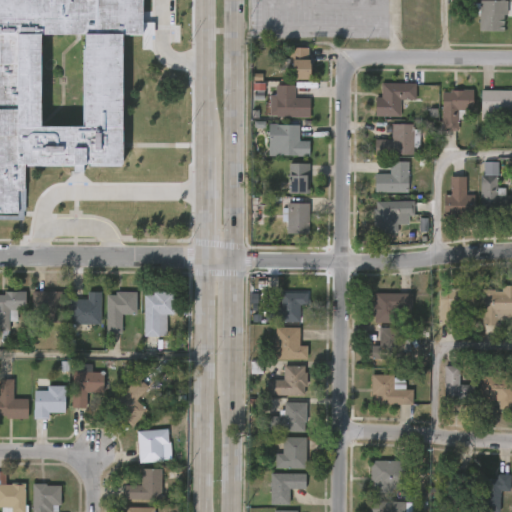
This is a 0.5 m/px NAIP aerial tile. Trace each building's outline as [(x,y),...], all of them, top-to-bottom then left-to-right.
[(143,0),(143,34),(124,34),(124,163),(85,164),(85,172),(76,172),(75,163),(25,163),(25,211),(23,211),(23,220),(0,219),(0,0),(143,0)] [(505,14),(505,15),(502,15),(502,32),(478,32),(478,14),(470,14),(470,4),(478,4),(478,1),(505,1),(505,14)] [(153,23),(143,23),(143,36),(153,36),(153,23)] [(306,60),(306,80),(288,80),(288,48),(306,49),(306,60)] [(400,116),(374,116),(375,97),(382,97),(382,83),(416,83),(416,99),(401,99),(400,116)] [(293,86),(292,99),(308,99),(308,118),(267,116),(268,95),(273,96),(273,85),(293,86)] [(511,119),(501,119),(501,128),(492,128),(492,120),(481,120),(481,89),(511,90),(511,119)] [(471,91),(470,110),(465,110),(465,120),(456,119),(456,132),(439,131),(440,93),(449,93),(449,90),(471,91)] [(413,123),(413,128),(421,128),(421,146),(417,146),(417,154),(375,154),(375,138),(392,138),(392,123),(413,123)] [(297,138),(297,142),(307,142),(307,156),(266,157),(267,125),(297,125),(297,138)] [(409,192),(374,192),(375,173),(391,173),(391,161),(410,161),(409,192)] [(307,175),(307,196),(285,195),(286,164),(307,165),(307,175)] [(511,196),(510,218),(487,217),(487,215),(478,215),(479,176),(496,177),(496,188),(504,189),(504,196),(511,196)] [(464,177),(464,195),(472,195),(473,217),(441,217),(441,196),(449,195),(448,177),(464,177)] [(396,226),(396,234),(374,234),(374,226),(372,226),(371,209),(374,209),(374,202),(413,201),(413,216),(404,216),(405,225),(396,226)] [(307,204),(307,235),(285,235),(285,222),(280,222),(281,209),(286,209),(286,203),(307,204)] [(511,285),(511,323),(498,323),(498,326),(483,326),(482,289),(495,289),(495,291),(502,291),(502,285),(511,285)] [(453,288),(453,289),(466,288),(466,290),(473,290),(474,308),(453,308),(453,323),(437,323),(436,290),(453,288)] [(25,291),(27,292),(27,309),(17,309),(17,321),(9,321),(8,341),(2,341),(3,331),(0,330),(0,294),(4,294),(4,291),(25,291)] [(64,292),(63,322),(49,322),(49,315),(31,315),(31,291),(64,292)] [(98,324),(66,323),(67,299),(85,299),(85,291),(99,291),(98,324)] [(108,333),(104,333),(104,294),(113,294),(113,291),(134,291),(134,313),(119,313),(119,333),(108,333)] [(143,336),(142,336),(142,294),(150,294),(150,291),(171,291),(171,314),(157,313),(157,336),(143,336)] [(305,292),(305,304),(298,304),(297,321),(263,320),(263,305),(279,305),(279,302),(277,301),(277,291),(305,292)] [(394,308),(394,322),(373,322),(373,316),(369,316),(370,301),(372,301),(372,292),(410,293),(410,308),(394,308)] [(305,345),(305,358),(273,358),(273,326),(298,327),(297,345),(305,345)] [(409,339),(409,351),(401,350),(400,359),(369,358),(369,345),(376,345),(377,327),(402,327),(401,338),(409,339)] [(103,373),(103,393),(86,393),(86,409),(72,408),(72,372),(75,372),(75,364),(92,364),(92,372),(103,373)] [(305,372),(304,381),(302,381),(302,397),(264,394),(265,379),(282,380),(283,365),(302,365),(302,371),(305,372)] [(473,384),(472,405),(441,404),(443,365),(458,366),(457,384),(473,384)] [(507,370),(507,376),(511,376),(510,410),(497,409),(497,400),(479,400),(480,375),(491,376),(491,369),(507,370)] [(392,374),(392,377),(403,377),(403,389),(411,389),(411,404),(372,403),(373,395),(369,395),(369,374),(392,374)] [(147,411),(132,427),(118,414),(120,412),(112,404),(137,377),(148,388),(136,401),(147,411)] [(27,399),(26,418),(5,417),(5,415),(0,415),(0,378),(13,379),(12,398),(27,399)] [(66,386),(65,412),(48,412),(48,419),(33,418),(34,390),(38,390),(38,382),(48,383),(48,385),(66,386)] [(306,403),(305,431),(266,430),(266,429),(261,428),(262,417),(279,416),(279,409),(284,410),(285,401),(306,403)] [(167,429),(168,442),(170,442),(172,459),(162,460),(163,461),(139,463),(137,431),(167,429)] [(306,449),(305,470),(275,469),(276,454),(282,454),(283,437),(306,438),(306,449)] [(406,476),(406,489),(387,489),(387,493),(374,493),(374,482),(370,482),(371,461),(411,461),(411,476),(406,476)] [(161,499),(124,499),(124,485),(141,486),(141,468),(162,469),(161,499)] [(0,473),(7,473),(7,485),(11,485),(11,483),(25,483),(25,511),(11,511),(11,508),(0,508),(0,473)] [(290,506),(270,505),(271,473),(305,474),(305,489),(290,489),(290,506)] [(467,473),(465,506),(442,505),(443,473),(467,473)] [(511,474),(510,491),(501,490),(500,511),(479,511),(480,478),(496,479),(496,473),(511,474)] [(43,483),(43,485),(58,485),(58,505),(56,505),(55,511),(30,511),(30,483),(43,483)] [(412,502),(412,511),(370,511),(371,501),(412,502)]
